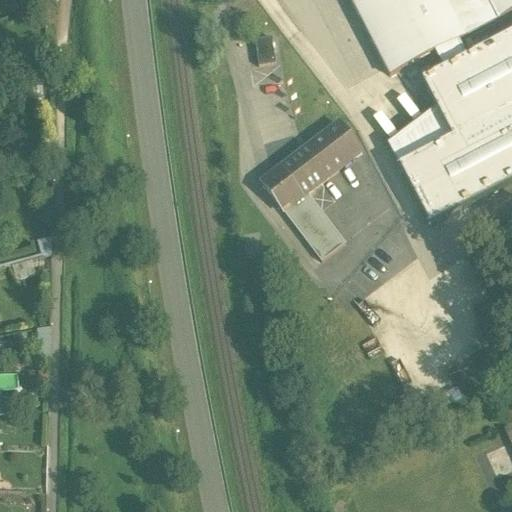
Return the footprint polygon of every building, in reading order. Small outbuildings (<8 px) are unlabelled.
[(511,0),(350,0),(358,15),(371,39),(391,78),(435,55),(499,21),(511,13),(511,0)] [(511,13),(499,21),(435,55),(441,65),(421,78),(436,108),(387,143),(426,223),(511,178),(511,13)] [(272,41),(256,43),(259,69),(276,67),(272,41)] [(341,128),(262,187),(283,215),(308,196),(361,155),(341,128)] [(346,247),(308,196),(284,214),(323,265),(346,247)] [(511,408),(502,413),(510,432),(511,431),(511,408)]
